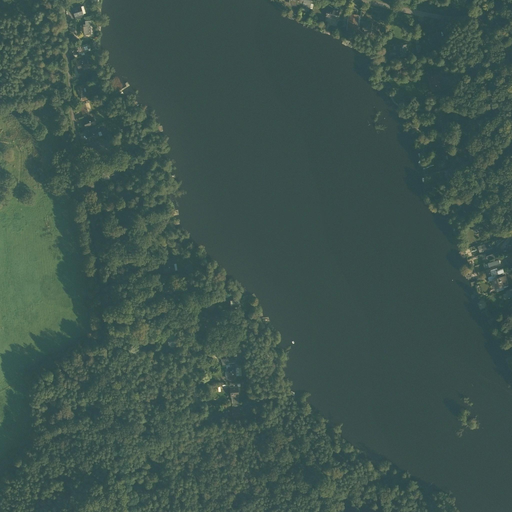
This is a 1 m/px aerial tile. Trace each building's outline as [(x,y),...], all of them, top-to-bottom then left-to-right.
[(302,9),(309,11),(310,8),(311,3),(311,0),(304,0),(303,3),(302,9)] [(73,9),(75,17),(83,14),(80,7),(73,9)] [(333,18),(338,19),(340,11),(328,8),(326,15),(333,16),(333,18)] [(347,27),(356,28),(357,20),(358,15),(352,14),(351,20),(348,20),(347,23),(347,27)] [(80,26),(81,34),(89,33),(88,27),(90,27),(90,25),(91,25),(91,20),(85,21),(85,25),(83,25),(83,26),(80,26)] [(371,31),(373,22),(364,21),(363,28),(365,29),(365,30),(365,31),(371,31)] [(429,34),(430,42),(439,41),(438,33),(429,34)] [(397,48),(398,55),(405,54),(405,50),(407,49),(407,44),(397,45),(398,48),(397,48)] [(86,45),(82,46),(72,49),(74,54),(84,52),(83,51),(87,50),(86,45)] [(78,69),(83,68),(88,66),(86,66),(85,61),(86,61),(86,60),(84,61),(83,59),(76,61),(77,63),(76,63),(76,64),(77,63),(78,69),(77,69),(78,69)] [(403,69),(403,70),(405,70),(404,69),(408,69),(407,61),(399,62),(399,63),(400,70),(402,70),(403,69)] [(431,82),(433,89),(437,88),(440,87),(437,75),(431,76),(433,82),(431,82)] [(80,93),(81,98),(85,97),(84,92),(83,92),(82,89),(83,89),(82,85),(77,87),(79,94),(80,93)] [(84,121),(86,127),(95,124),(93,118),(86,120),(84,121)] [(97,133),(96,130),(90,133),(90,132),(87,133),(90,140),(99,136),(97,133)] [(444,135),(446,145),(446,146),(451,145),(451,144),(450,142),(451,142),(450,139),(452,139),(451,134),(444,135)] [(92,156),(93,162),(107,159),(106,153),(100,154),(98,154),(97,148),(99,148),(91,149),(92,156)] [(448,154),(450,160),(460,157),(459,153),(458,151),(452,152),(448,154)] [(110,170),(110,173),(106,174),(103,175),(103,177),(108,176),(117,174),(116,169),(111,170),(110,170)] [(458,169),(451,171),(452,177),(451,178),(451,180),(452,180),(452,181),(459,179),(458,176),(461,175),(460,172),(459,173),(458,169)] [(112,196),(114,203),(121,201),(120,194),(112,196)] [(465,202),(468,211),(476,208),(472,198),(465,202)] [(478,227),(479,231),(489,228),(486,219),(480,221),(480,222),(479,222),(480,226),(478,227)] [(125,244),(125,252),(134,251),(133,245),(130,246),(130,243),(125,244)] [(163,265),(164,272),(174,271),(173,264),(173,261),(168,262),(168,265),(166,265),(163,265)] [(494,279),(496,287),(502,285),(502,286),(503,286),(508,284),(506,278),(502,279),(501,276),(497,277),(497,278),(494,279)] [(163,289),(163,293),(173,292),(173,291),(171,292),(171,285),(172,284),(163,285),(163,289)] [(503,292),(504,294),(505,293),(507,298),(507,299),(511,297),(511,292),(511,291),(509,292),(508,290),(506,291),(503,292)] [(168,345),(177,343),(176,337),(167,338),(168,338),(169,344),(168,345)] [(230,387),(231,397),(238,396),(238,393),(236,393),(236,387),(237,387),(237,386),(230,387)] [(232,407),(233,418),(240,417),(240,413),(239,407),(232,407)]
